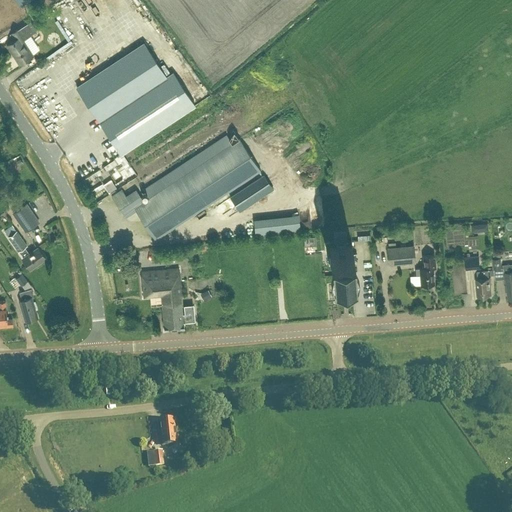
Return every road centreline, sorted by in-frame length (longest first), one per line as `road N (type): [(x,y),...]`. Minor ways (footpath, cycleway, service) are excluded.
road 1 (unclassified): [(32,419),(344,386)]
road 2 (unclassified): [(101,350),(77,215),(0,89)]
road 3 (tertiary): [(101,350),(335,331)]
road 4 (tertiary): [(335,331),(511,316)]
road 5 (unclassified): [(344,386),(511,368)]
